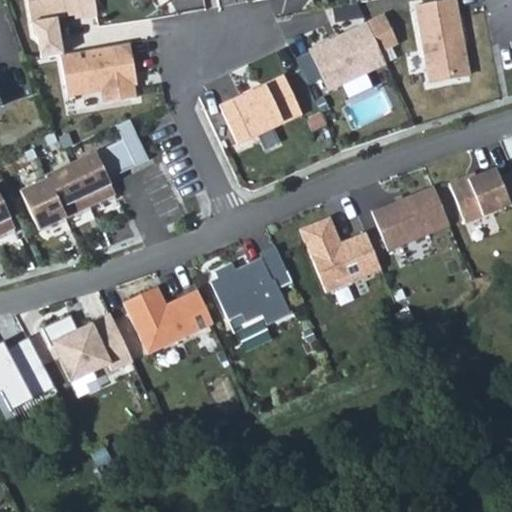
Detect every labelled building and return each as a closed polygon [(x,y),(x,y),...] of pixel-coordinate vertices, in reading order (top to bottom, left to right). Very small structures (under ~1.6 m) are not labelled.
[(78,15),(100,11),(98,0),(30,0),(34,18),(60,14),(64,8),(77,6),(78,11),(78,15)] [(460,0),(444,0),(419,4),(432,82),(468,76),(461,38),(467,37),(460,0)] [(373,20),(315,46),(316,49),(328,76),(334,88),(392,61),(373,20)] [(137,59),(133,38),(63,49),(70,92),(105,86),(107,98),(139,93),(137,81),(134,59),(137,59)] [(328,76),(316,49),(300,56),(313,83),(328,76)] [(291,72),(226,101),(243,141),(309,112),(291,72)] [(325,112),(314,117),(319,127),(329,123),(325,112)] [(38,228),(116,191),(109,176),(150,157),(131,116),(118,122),(124,136),(45,172),(46,175),(19,187),(38,228)] [(52,126),(42,130),(46,139),(55,135),(52,126)] [(28,156),(36,152),(32,144),(24,148),(28,156)] [(467,177),(449,184),(465,225),(511,206),(511,174),(500,180),(496,170),(476,178),(469,181),(467,177)] [(434,186),(373,210),(388,249),(449,225),(434,186)] [(0,194),(0,230),(14,224),(0,194)] [(385,271),(370,234),(352,241),(353,244),(346,247),(345,244),(335,218),(305,230),(330,293),(385,271)] [(278,244),(262,252),(264,256),(274,279),(290,272),(278,244)] [(219,276),(211,279),(228,318),(239,314),(243,324),(261,316),(265,326),(292,315),(279,286),(293,280),(290,272),(274,279),(264,256),(243,265),(245,270),(240,272),(238,268),(235,260),(216,269),(219,276)] [(214,322),(199,288),(172,300),(174,305),(169,307),(167,303),(159,285),(125,300),(149,352),(214,322)] [(132,359),(111,313),(90,322),(92,328),(82,333),(72,310),(43,323),(51,341),(53,340),(71,379),(108,362),(111,368),(132,359)] [(0,391),(3,390),(12,410),(56,390),(31,335),(5,347),(2,342),(0,342),(0,391)]
